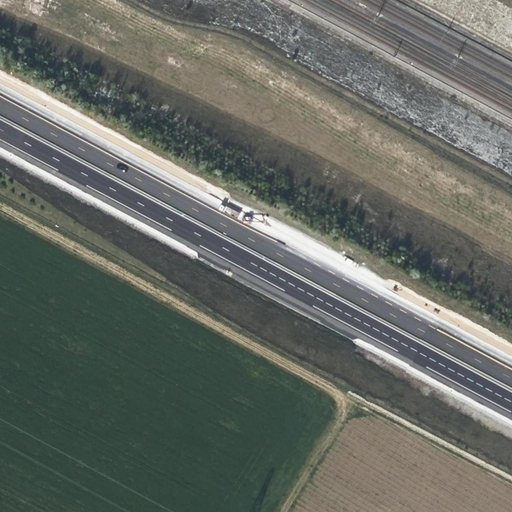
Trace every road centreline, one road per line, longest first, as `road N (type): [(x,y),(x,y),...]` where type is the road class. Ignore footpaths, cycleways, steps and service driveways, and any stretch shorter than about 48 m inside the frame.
road 1 (motorway): [(0,128),(511,403)]
road 2 (motorway): [(511,374),(0,101)]
road 3 (track): [(0,210),(351,404),(285,511)]
